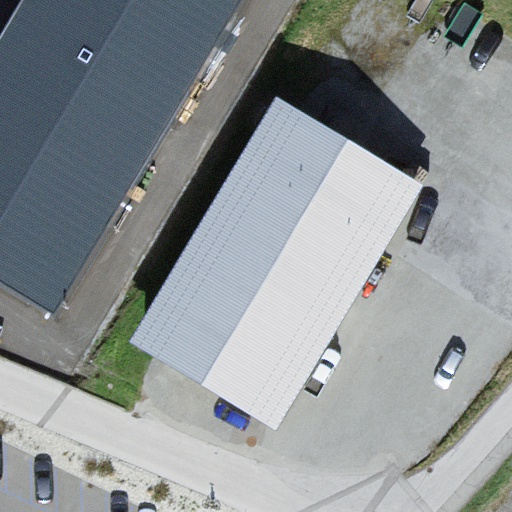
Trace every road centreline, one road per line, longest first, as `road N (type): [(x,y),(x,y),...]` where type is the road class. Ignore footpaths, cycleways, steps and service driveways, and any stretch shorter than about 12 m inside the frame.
road 1 (residential): [(0,383),(282,494),(309,511)]
road 2 (unclassified): [(511,411),(426,511)]
